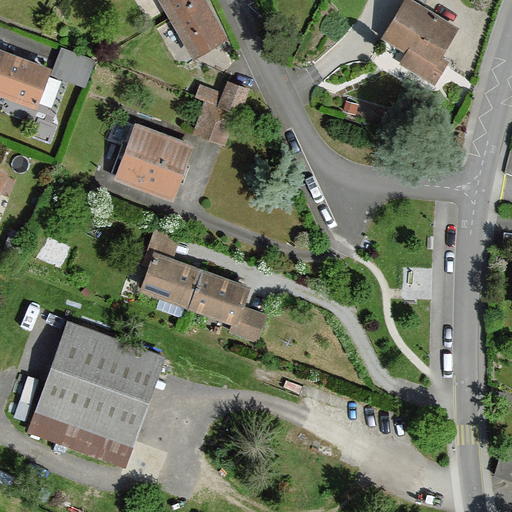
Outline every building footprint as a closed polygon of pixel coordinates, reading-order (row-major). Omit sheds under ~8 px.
[(163,0),(196,56),(229,36),(207,0),(163,0)] [(409,0),(406,0),(384,38),(408,53),(402,63),(435,83),(447,63),(440,59),(458,29),(409,0)] [(52,74),(86,86),(96,59),(62,46),(52,74)] [(0,93),(34,107),(49,68),(0,48),(0,93)] [(208,101),(196,131),(213,138),(225,144),(248,89),(228,81),(223,93),(202,84),(197,97),(208,101)] [(192,144),(136,124),(117,177),(173,197),(192,144)] [(259,342),(270,315),(246,305),(253,287),(173,256),(178,245),(181,238),(152,226),(138,262),(148,266),(140,287),(234,324),(231,331),(259,342)] [(71,320),(27,429),(123,467),(166,357),(71,320)]
